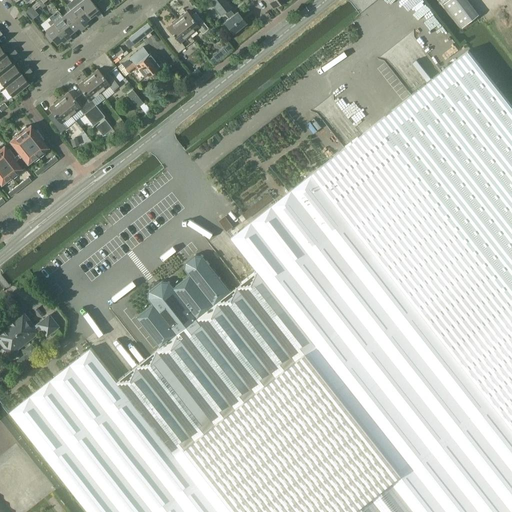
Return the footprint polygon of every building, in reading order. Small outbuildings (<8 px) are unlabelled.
[(67,6),(84,27),(88,24),(86,21),(90,17),(76,0),(71,0),(66,5),(67,6)] [(76,0),(90,17),(95,13),(97,16),(101,13),(91,0),(76,0)] [(105,0),(100,0),(97,3),(104,12),(110,6),(105,0)] [(224,21),(233,33),(245,23),(236,11),(233,13),(230,9),(232,7),(226,0),(208,0),(221,16),(224,13),(228,18),(224,21)] [(467,0),(448,0),(444,3),(463,27),(479,15),(467,0)] [(57,10),(74,31),(78,27),(80,30),(84,27),(67,6),(64,8),(67,11),(62,16),(57,10)] [(49,17),(67,40),(71,37),(69,34),(74,31),(57,10),(49,17)] [(177,19),(190,35),(198,28),(202,33),(209,28),(198,15),(193,19),(187,11),(177,19)] [(64,43),(67,40),(49,17),(50,19),(48,22),(50,25),(45,29),(56,44),(61,40),(64,43)] [(181,42),(190,35),(177,19),(167,27),(173,34),(167,38),(178,52),(185,47),(181,42)] [(148,23),(129,38),(134,44),(146,35),(148,37),(151,34),(149,32),(153,29),(148,23)] [(120,46),(110,54),(114,59),(124,51),(120,46)] [(145,78),(160,66),(150,52),(149,53),(143,46),(129,57),(132,62),(125,68),(129,73),(137,67),(145,78)] [(511,511),(511,105),(468,50),(441,71),(312,173),(231,237),(257,270),(231,291),(160,347),(117,381),(91,347),(10,411),(89,511),(511,511)] [(0,75),(14,65),(6,55),(0,60),(0,75)] [(213,56),(209,59),(213,65),(217,61),(213,56)] [(0,81),(5,87),(21,74),(14,65),(0,75),(0,81)] [(116,68),(112,72),(119,81),(124,78),(116,68)] [(197,68),(192,72),(196,78),(202,73),(197,68)] [(88,77),(101,93),(109,86),(113,91),(119,86),(110,74),(105,78),(98,69),(88,77)] [(21,74),(5,87),(13,97),(29,84),(21,74)] [(107,117),(98,105),(97,106),(92,100),(101,93),(88,77),(77,85),(85,94),(80,97),(100,122),(107,117)] [(132,89),(126,93),(137,107),(143,103),(132,89)] [(84,114),(94,127),(100,122),(80,97),(76,101),(69,92),(59,100),(72,116),(80,109),(84,114)] [(56,117),(51,120),(61,132),(67,127),(63,123),(72,116),(59,100),(49,108),(56,117)] [(111,128),(105,120),(100,123),(107,132),(111,128)] [(107,132),(100,123),(96,126),(103,135),(107,132)] [(19,131),(38,155),(48,147),(30,125),(27,127),(26,126),(19,131)] [(38,155),(19,131),(12,137),(13,138),(10,141),(28,163),(38,155)] [(79,139),(72,141),(74,147),(81,145),(79,139)] [(0,147),(0,161),(11,176),(21,168),(4,146),(1,148),(0,147)] [(11,176),(0,161),(0,182),(1,184),(11,176)] [(225,216),(219,221),(226,231),(233,226),(225,216)] [(160,347),(231,291),(202,255),(195,254),(186,262),(185,269),(190,275),(174,287),(169,281),(162,280),(161,281),(157,281),(151,286),(150,289),(149,291),(148,298),(153,304),(136,317),(160,347)] [(9,323),(8,324),(5,327),(3,327),(0,328),(0,340),(5,348),(4,349),(3,352),(8,357),(10,358),(16,353),(16,351),(13,347),(27,336),(29,338),(41,328),(46,335),(57,326),(49,315),(38,324),(34,328),(24,315),(17,321),(15,318),(14,319),(15,319),(9,324),(9,323)]
